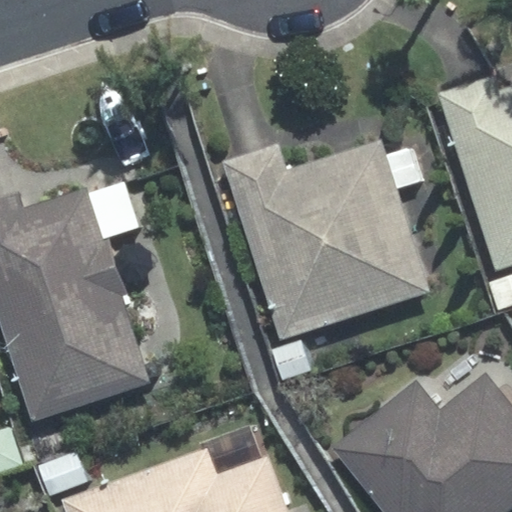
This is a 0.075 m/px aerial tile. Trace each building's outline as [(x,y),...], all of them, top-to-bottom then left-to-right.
[(511,90),(509,81),(458,97),(511,271),(511,270),(511,90)] [(412,189),(433,182),(423,152),(400,159),(396,144),(302,174),(294,148),(239,167),(295,342),(445,295),(412,189)] [(143,297),(125,239),(151,230),(136,183),(38,212),(33,199),(0,209),(0,279),(1,282),(5,281),(49,424),(165,387),(137,300),(143,297)] [(511,280),(498,285),(506,311),(511,308),(511,280)] [(282,354),(293,385),(324,375),(314,344),(282,354)] [(431,385),(350,451),(398,511),(511,511),(511,391),(500,377),(454,415),(431,385)] [(66,429),(38,437),(45,465),(74,457),(66,429)] [(22,431),(0,438),(0,481),(36,469),(22,431)] [(222,452),(78,503),(81,511),(302,511),(283,458),(231,476),(222,452)] [(88,456),(50,470),(61,499),(99,485),(88,456)]
